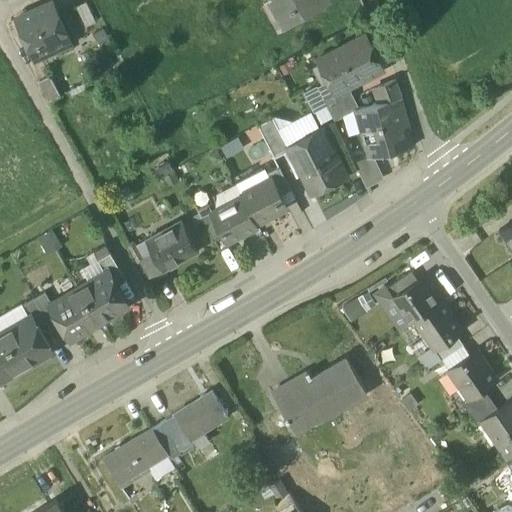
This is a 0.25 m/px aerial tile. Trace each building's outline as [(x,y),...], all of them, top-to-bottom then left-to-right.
[(264,0),(263,1),(273,18),(282,13),(274,0),(264,0)] [(273,18),(279,29),(330,0),(274,0),(282,13),(273,18)] [(85,2),(75,7),(85,28),(95,23),(85,2)] [(16,20),(34,59),(56,49),(70,42),(52,3),(16,20)] [(104,28),(92,34),(99,47),(111,42),(104,28)] [(317,59),(335,94),(345,89),(383,69),(366,37),(343,49),(342,47),(317,59)] [(56,49),(60,58),(74,51),(70,42),(56,49)] [(49,77),(39,83),(49,102),(59,96),(49,77)] [(375,88),(380,102),(400,98),(400,97),(402,96),(395,80),(375,88)] [(327,105),(334,119),(355,108),(345,89),(335,94),(324,99),(327,105)] [(355,108),(368,156),(375,155),(413,146),(400,98),(380,102),(355,108)] [(287,121),(273,116),(288,145),(320,129),(310,109),(287,121)] [(258,124),(275,157),(289,150),(287,145),(288,145),(273,116),(258,124)] [(289,150),(312,193),(346,175),(334,151),(332,152),(320,129),(288,145),(287,145),(289,150)] [(353,160),(365,185),(384,174),(375,155),(368,156),(353,160)] [(271,176),(280,194),(291,189),(279,166),(267,172),(270,177),(271,176)] [(160,174),(166,186),(179,180),(173,168),(160,174)] [(235,182),(241,192),(270,177),(267,172),(263,174),(260,168),(235,182)] [(271,176),(270,177),(241,192),(242,195),(256,222),(287,206),(280,194),(271,176)] [(258,225),(256,222),(242,195),(212,211),(224,233),(227,240),(258,225)] [(201,216),(213,239),(224,233),(212,211),(201,216)] [(511,218),(499,228),(511,246),(511,218)] [(153,254),(162,270),(163,270),(198,251),(181,220),(145,240),(153,254)] [(132,247),(140,261),(153,254),(145,240),(132,247)] [(106,271),(113,284),(124,278),(110,253),(98,260),(105,272),(106,271)] [(140,261),(151,282),(166,274),(163,270),(162,270),(153,254),(140,261)] [(89,281),(78,288),(99,322),(101,321),(99,319),(108,314),(109,316),(126,306),(113,284),(106,271),(105,272),(98,260),(82,269),(89,281)] [(381,290),(389,301),(394,297),(393,296),(418,279),(411,269),(382,289),(381,290)] [(393,296),(394,297),(404,312),(407,309),(413,318),(410,320),(411,321),(415,318),(440,301),(423,276),(418,279),(393,296)] [(97,323),(99,322),(78,288),(52,303),(51,304),(58,316),(71,338),(88,329),(87,326),(95,321),(97,323)] [(402,327),(411,321),(410,320),(413,318),(407,309),(404,312),(394,297),(389,301),(381,290),(382,289),(381,288),(376,292),(401,328),(402,327)] [(370,289),(342,303),(349,318),(377,304),(370,289)] [(45,291),(34,297),(48,322),(58,316),(51,304),(52,303),(45,291)] [(37,328),(48,322),(34,297),(21,305),(28,317),(30,316),(37,328)] [(440,301),(415,318),(435,347),(457,332),(463,327),(443,299),(440,301)] [(20,303),(0,314),(0,327),(3,332),(28,317),(21,305),(20,303)] [(28,317),(3,332),(23,367),(51,351),(37,328),(30,316),(28,317)] [(439,352),(435,347),(415,318),(411,321),(402,327),(425,361),(439,352)] [(0,380),(23,367),(3,332),(0,333),(0,380)] [(439,352),(442,357),(464,342),(457,332),(435,347),(439,352)] [(468,394),(469,395),(484,385),(496,377),(478,349),(450,368),(468,394)] [(289,421),(295,431),(336,407),(337,409),(366,392),(345,357),(314,376),(310,369),(276,389),(289,411),(284,414),(286,416),(284,417),(287,421),(289,421)] [(461,399),(469,410),(491,395),(484,385),(469,395),(468,394),(461,399)] [(165,450),(171,459),(180,453),(181,455),(207,439),(203,431),(227,416),(212,391),(161,422),(173,442),(164,448),(165,450)] [(498,406),(491,395),(469,410),(477,422),(483,418),(482,417),(498,406)] [(483,418),(508,455),(511,452),(511,398),(511,397),(498,406),(482,417),(483,418)] [(152,428),(164,448),(173,442),(161,422),(160,423),(160,424),(152,428)] [(140,436),(153,457),(164,450),(165,450),(164,448),(152,428),(151,429),(140,436)] [(103,459),(116,480),(153,457),(140,436),(103,459)] [(35,511),(62,511),(55,500),(35,511)]
